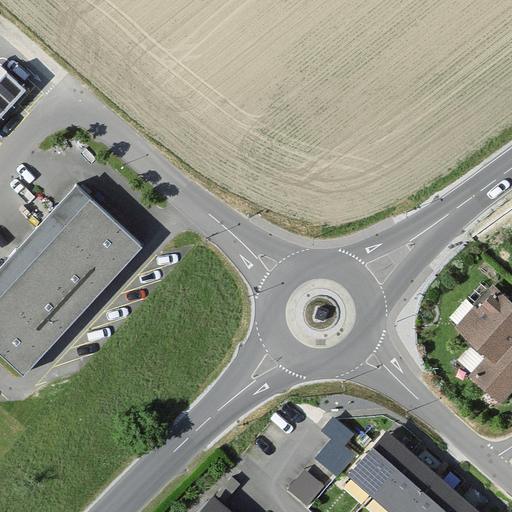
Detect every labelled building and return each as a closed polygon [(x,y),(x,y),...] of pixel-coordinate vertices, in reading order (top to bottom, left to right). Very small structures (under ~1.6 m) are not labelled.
[(6,71),(0,77),(0,113),(24,87),(6,71)] [(145,244),(77,182),(0,265),(0,352),(24,374),(48,348),(53,343),(117,274),(120,270),(145,244)] [(511,300),(495,286),(461,324),(490,350),(471,371),(500,397),(511,384),(511,300)] [(338,424),(330,435),(338,441),(346,430),(338,424)] [(475,511),(386,434),(350,476),(392,511),(475,511)] [(305,470),(288,489),(306,505),(323,485),(305,470)] [(239,485),(232,478),(216,495),(224,502),(239,485)] [(229,511),(211,496),(197,511),(229,511)]
